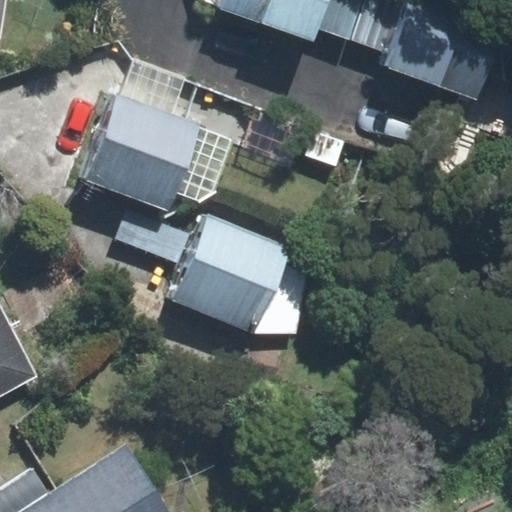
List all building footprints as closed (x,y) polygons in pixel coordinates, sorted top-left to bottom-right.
[(443,0),(213,0),(210,10),(248,24),(247,27),(299,45),(305,29),(379,55),(374,71),(467,103),(497,18),(443,0)] [(115,98),(107,95),(75,184),(157,214),(190,125),(166,117),(179,80),(128,61),(115,98)] [(198,216),(163,304),(244,336),(279,249),(198,216)] [(0,324),(0,400),(32,383),(0,324)] [(0,486),(0,511),(161,511),(113,441),(43,487),(30,467),(0,486)]
